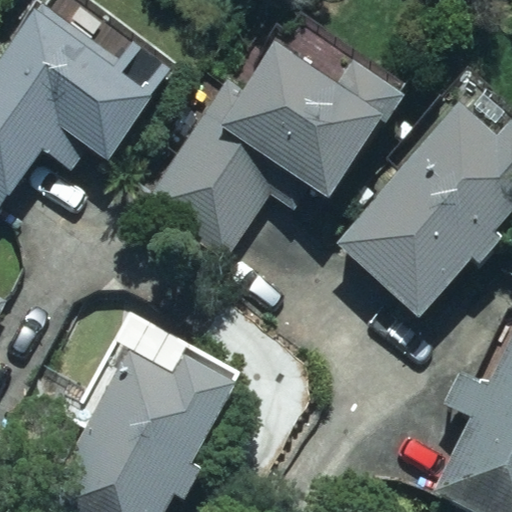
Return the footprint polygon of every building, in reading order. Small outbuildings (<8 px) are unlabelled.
[(75,25),(44,3),(0,65),(0,221),(43,160),(74,182),(90,159),(111,174),(177,80),(133,50),(121,67),(95,49),(110,27),(85,10),(75,25)] [(209,142),(158,210),(229,263),(286,186),(329,219),(389,138),(379,130),(398,105),(359,76),(340,101),(281,58),(250,99),(221,78),(186,125),(209,142)] [(463,118),(339,253),(425,333),(478,275),(485,281),(511,253),(505,246),(511,238),(511,140),(501,153),(463,118)] [(0,331),(13,305),(0,298),(0,331)] [(136,365),(128,361),(57,511),(172,511),(173,510),(176,511),(189,511),(205,479),(196,475),(238,387),(194,366),(200,353),(152,330),(136,365)] [(511,511),(511,351),(489,397),(461,382),(445,414),(473,428),(436,503),(454,511),(511,511)]
